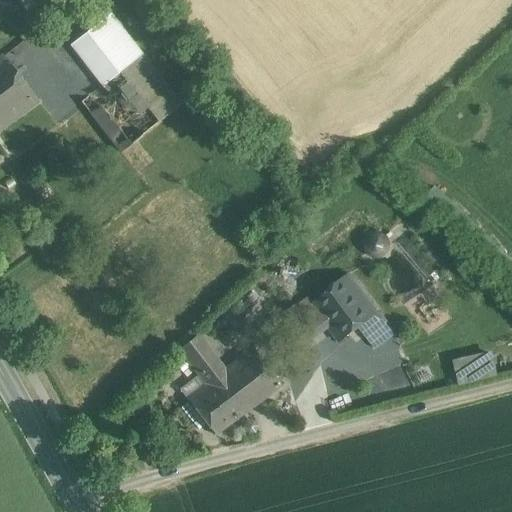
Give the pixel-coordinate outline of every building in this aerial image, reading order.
[(140,52),(110,14),(72,44),(78,51),(96,37),(121,67),(140,52)] [(121,67),(96,37),(78,51),(102,82),(121,67)] [(24,38),(0,55),(0,122),(36,96),(16,70),(36,55),(24,38)] [(121,67),(161,117),(180,102),(140,52),(121,67)] [(161,117),(121,67),(102,82),(83,98),(123,148),(161,117)] [(1,164),(0,164),(0,199),(18,183),(1,164)] [(379,312),(350,273),(310,303),(329,330),(339,342),(360,327),(379,312)] [(310,303),(306,298),(273,322),(297,354),(329,330),(310,303)] [(379,312),(360,327),(376,348),(395,334),(379,312)] [(239,341),(210,365),(192,344),(177,356),(194,378),(176,393),(204,428),(268,376),(239,341)]
